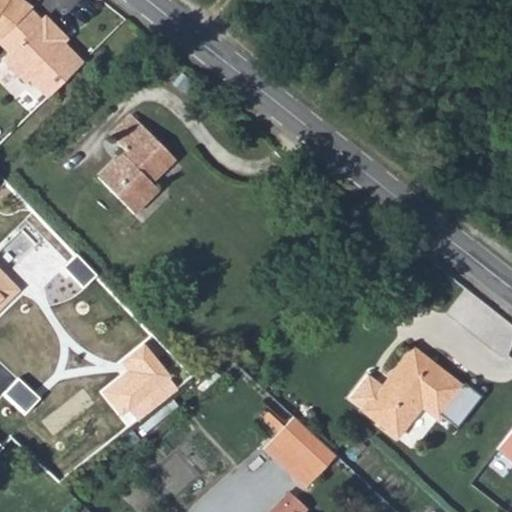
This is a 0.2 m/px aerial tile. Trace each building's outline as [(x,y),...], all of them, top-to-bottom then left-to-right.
[(0,0),(0,36),(29,7),(31,5),(25,0),(0,0)] [(0,42),(8,50),(41,18),(29,7),(0,36),(0,42)] [(29,77),(48,96),(84,61),(56,33),(60,29),(46,14),(41,18),(8,50),(2,56),(25,80),(29,77)] [(99,175),(135,213),(160,188),(154,181),(178,157),(136,111),(113,132),(127,147),(99,175)] [(141,346),(125,359),(134,371),(107,391),(126,417),(172,383),(141,346)] [(363,409),(396,436),(421,405),(437,418),(463,386),(414,346),(383,383),(369,372),(350,395),(365,407),(363,409)] [(264,451),(307,492),(327,470),(284,431),(264,451)] [(273,511),(304,511),(305,511),(289,496),(273,511)]
